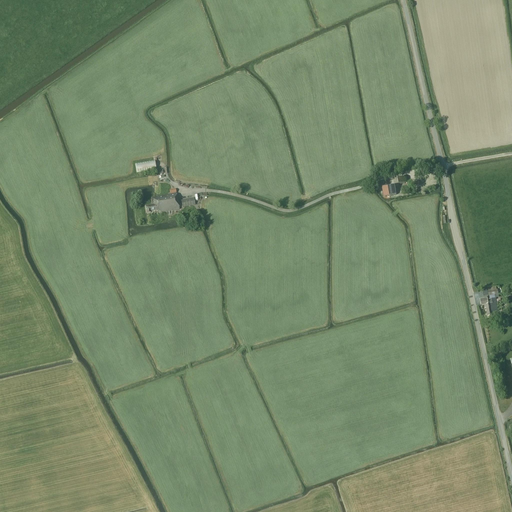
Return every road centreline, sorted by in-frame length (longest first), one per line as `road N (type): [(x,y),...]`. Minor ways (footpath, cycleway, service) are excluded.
road 1 (tertiary): [(511,476),(442,165)]
road 2 (unclassified): [(204,190),(289,210),(384,175),(442,165)]
road 3 (tertiary): [(442,165),(403,0)]
